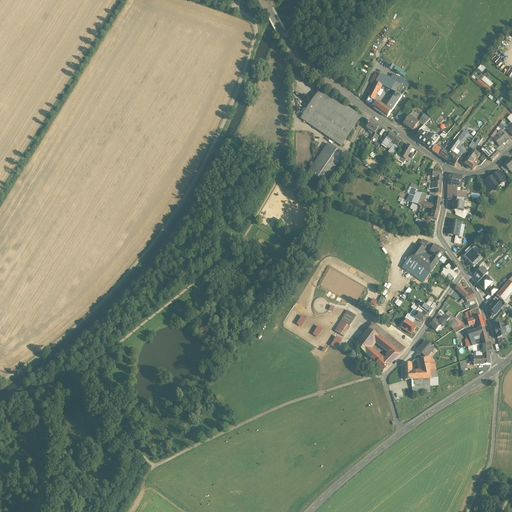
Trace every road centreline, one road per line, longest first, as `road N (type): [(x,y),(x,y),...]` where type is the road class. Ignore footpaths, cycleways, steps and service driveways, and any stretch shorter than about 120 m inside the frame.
road 1 (track): [(19,370),(130,269),(192,183),(256,32),(239,0)]
road 2 (track): [(383,374),(284,404),(152,468),(81,373)]
road 3 (track): [(127,0),(0,203)]
road 4 (residential): [(462,271),(383,374),(400,433)]
road 5 (residential): [(295,56),(448,167)]
road 6 (track): [(468,511),(490,456),(494,370)]
road 7 (secondary): [(400,433),(500,365)]
road 8 (secondary): [(309,511),(400,433)]
